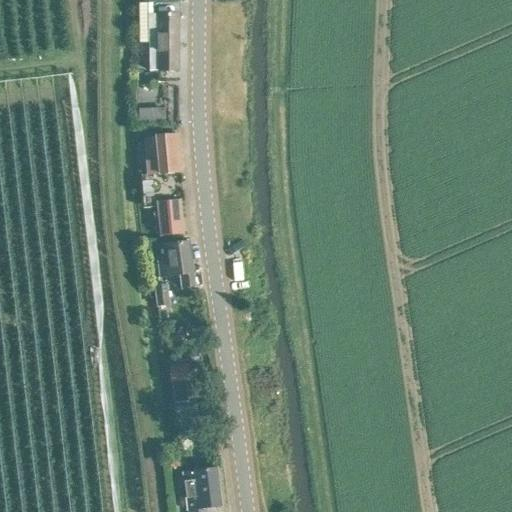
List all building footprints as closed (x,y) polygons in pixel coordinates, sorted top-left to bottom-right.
[(150,71),(179,71),(179,15),(148,15),(148,4),(139,4),(139,44),(150,44),(150,71)] [(150,175),(162,174),(182,172),(178,136),(146,139),(150,175)] [(162,235),(163,235),(183,233),(180,202),(159,204),(162,235)] [(195,287),(189,243),(156,247),(160,278),(180,276),(182,289),(195,287)] [(157,308),(170,307),(168,284),(155,285),(157,308)] [(188,367),(170,368),(171,386),(190,385),(188,367)] [(188,511),(202,509),(222,507),(217,469),(184,473),(188,511)]
